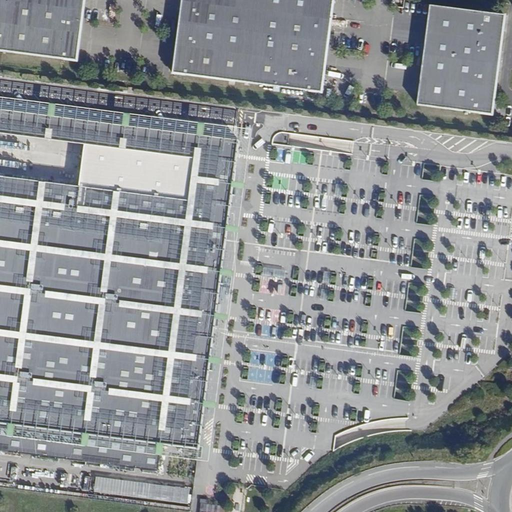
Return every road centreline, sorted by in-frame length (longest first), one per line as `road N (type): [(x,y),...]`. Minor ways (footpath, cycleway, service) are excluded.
road 1 (unknown): [(393,180),(367,399)]
road 2 (trunk): [(511,464),(385,475),(320,511)]
road 3 (trunk): [(355,511),(415,493),(466,497),(490,511)]
